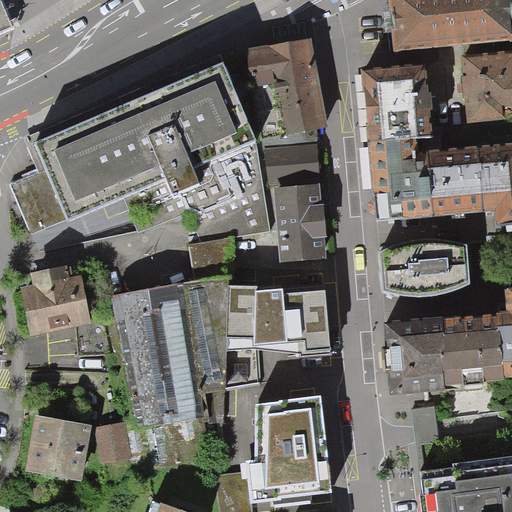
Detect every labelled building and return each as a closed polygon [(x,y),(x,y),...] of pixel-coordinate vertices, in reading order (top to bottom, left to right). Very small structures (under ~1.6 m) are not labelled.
[(511,34),(509,0),(385,0),(390,53),(511,43),(511,34)] [(0,34),(12,29),(0,3),(0,34)] [(307,43),(245,54),(262,145),(324,134),(307,43)] [(511,58),(456,63),(458,97),(461,130),(511,126),(511,58)] [(222,62),(27,147),(38,173),(11,184),(33,233),(67,218),(68,222),(164,180),(173,201),(201,188),(193,170),(257,142),(222,62)] [(427,65),(363,71),(370,141),(427,136),(433,136),(430,99),(427,65)] [(427,136),(370,141),(378,222),(428,217),(435,217),(429,151),(427,136)] [(511,143),(478,146),(484,212),(490,212),(496,211),(498,227),(511,225),(511,143)] [(478,146),(429,151),(435,217),(441,216),(484,212),(478,146)] [(320,182),(318,147),(263,150),(265,185),(320,182)] [(319,189),(271,194),(278,268),(327,263),(319,189)] [(231,242),(188,246),(191,276),(234,272),(231,242)] [(391,250),(384,253),(380,259),(383,290),(387,299),(399,301),(457,298),(465,295),(468,286),(466,256),(462,248),(454,246),(391,250)] [(32,289),(19,292),(30,342),(90,329),(79,281),(66,284),(63,271),(30,278),(32,289)] [(297,365),(328,364),(325,288),(227,291),(229,354),(296,352),(297,365)] [(177,289),(109,301),(133,437),(200,426),(177,289)] [(508,311),(498,312),(505,378),(511,376),(511,289),(505,290),(508,311)] [(498,312),(385,323),(391,397),(448,392),(448,385),(505,380),(505,378),(498,312)] [(321,400),(258,406),(268,509),(332,503),(321,400)] [(434,409),(410,411),(413,447),(437,445),(434,409)] [(89,430),(35,420),(24,475),(79,486),(89,430)] [(129,461),(122,427),(96,432),(103,466),(129,461)] [(511,511),(511,459),(423,470),(427,511),(511,511)]
